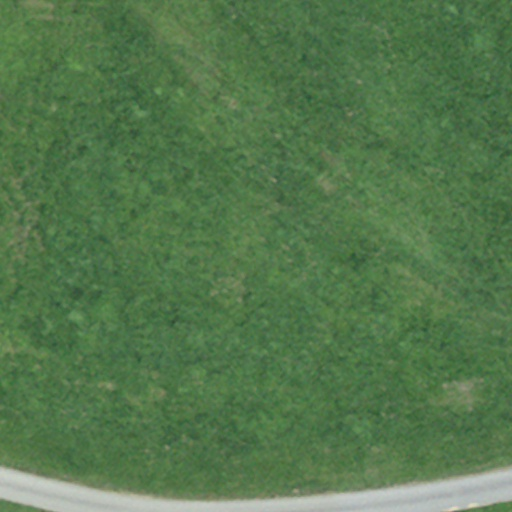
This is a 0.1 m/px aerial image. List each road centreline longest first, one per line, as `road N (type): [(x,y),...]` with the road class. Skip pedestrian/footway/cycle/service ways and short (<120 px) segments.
road 1 (unclassified): [(309,511),(511,483)]
road 2 (unclassified): [(0,485),(128,511)]
